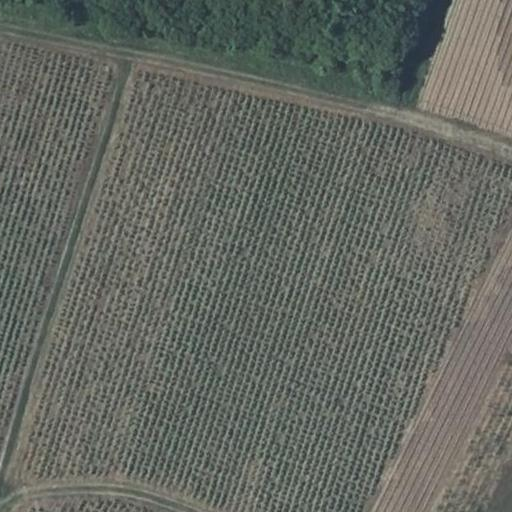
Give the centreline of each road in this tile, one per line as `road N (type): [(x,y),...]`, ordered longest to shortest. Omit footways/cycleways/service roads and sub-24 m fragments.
road 1 (track): [(0,23),(416,116),(511,151)]
road 2 (track): [(0,488),(130,51)]
road 3 (track): [(183,511),(126,489),(1,483)]
